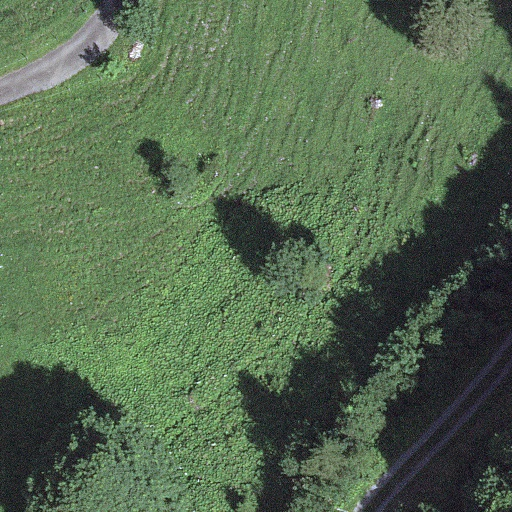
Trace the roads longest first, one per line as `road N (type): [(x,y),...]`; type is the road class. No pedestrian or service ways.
road 1 (track): [(511,344),(373,511)]
road 2 (track): [(0,77),(102,21),(117,0)]
